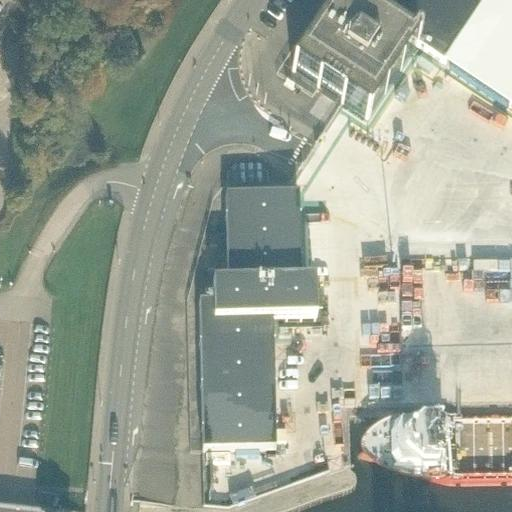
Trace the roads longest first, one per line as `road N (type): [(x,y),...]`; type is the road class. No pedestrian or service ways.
road 1 (unclassified): [(111,475),(133,447),(154,277),(187,163),(233,138),(298,152)]
road 2 (tertiary): [(111,475),(136,261),(167,154),(196,92)]
